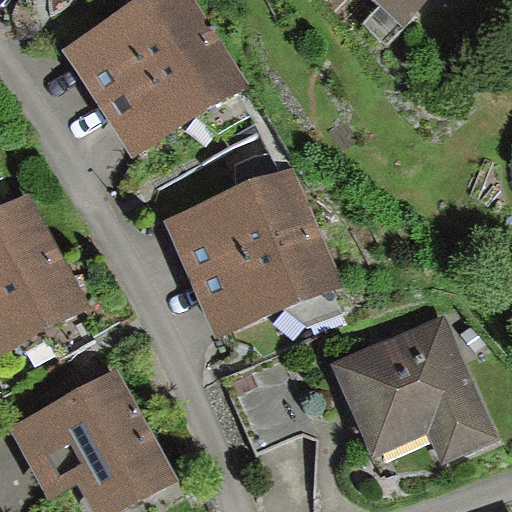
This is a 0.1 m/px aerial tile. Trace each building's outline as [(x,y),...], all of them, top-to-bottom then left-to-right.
[(136,0),(66,46),(135,149),(239,80),(185,0),(136,0)] [(288,164),(176,213),(225,324),(337,275),(288,164)] [(0,343),(79,301),(21,195),(0,206),(0,343)] [(341,364),(380,441),(430,416),(450,456),(500,431),(442,316),(408,333),(399,315),(370,330),(378,345),(341,364)] [(289,352),(228,372),(248,432),(308,412),(289,352)] [(21,424),(54,483),(82,467),(103,505),(167,469),(113,372),(21,424)]
